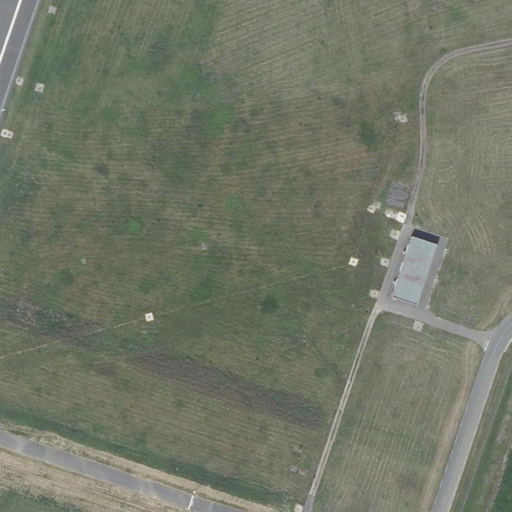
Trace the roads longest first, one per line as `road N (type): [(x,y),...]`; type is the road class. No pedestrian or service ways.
road 1 (track): [(305,511),(407,226),(421,165),(425,82),(452,54),(511,40)]
road 2 (track): [(380,300),(497,344)]
